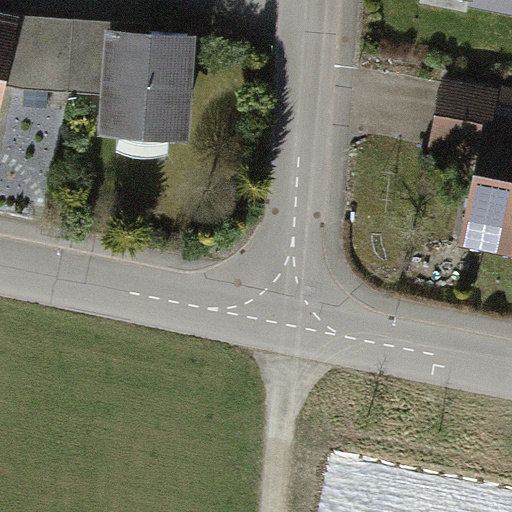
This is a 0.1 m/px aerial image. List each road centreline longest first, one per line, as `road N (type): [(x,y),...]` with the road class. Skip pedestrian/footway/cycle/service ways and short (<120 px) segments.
road 1 (residential): [(316,0),(297,305)]
road 2 (residential): [(0,249),(297,305)]
road 3 (residential): [(297,305),(511,350)]
road 4 (residential): [(297,305),(281,511)]
road 5 (unknown): [(185,0),(315,17)]
